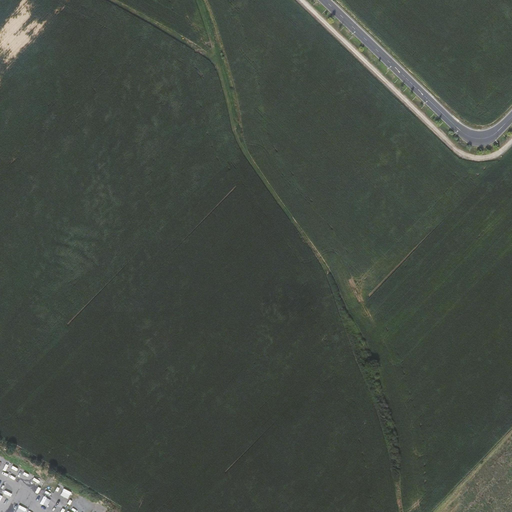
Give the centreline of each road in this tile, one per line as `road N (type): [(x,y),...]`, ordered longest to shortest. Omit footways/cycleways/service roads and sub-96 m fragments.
road 1 (track): [(198,0),(239,126),(330,267),(372,378),(404,511)]
road 2 (unclassified): [(511,115),(485,138),(460,130),(324,0)]
